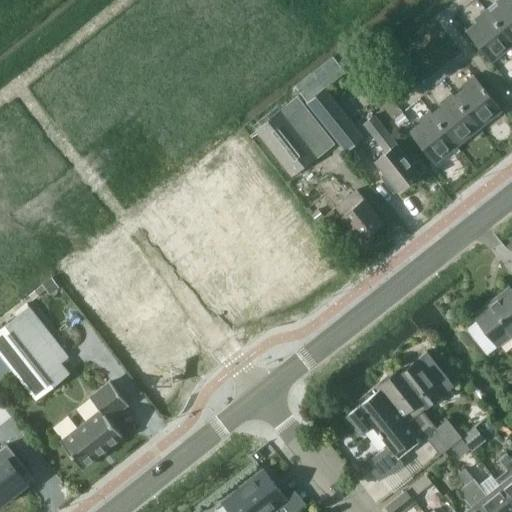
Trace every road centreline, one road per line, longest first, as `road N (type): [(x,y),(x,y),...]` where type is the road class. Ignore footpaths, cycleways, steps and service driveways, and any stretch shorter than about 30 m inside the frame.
road 1 (residential): [(27,105),(261,398)]
road 2 (tertiary): [(261,398),(511,196)]
road 3 (tertiary): [(112,511),(261,398)]
road 4 (residential): [(27,105),(160,0)]
road 5 (residential): [(351,511),(261,398)]
